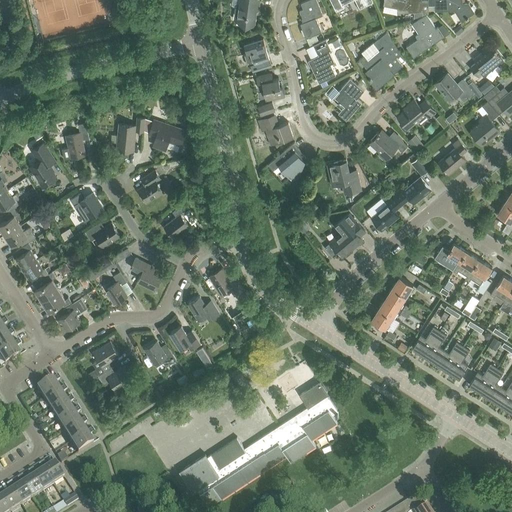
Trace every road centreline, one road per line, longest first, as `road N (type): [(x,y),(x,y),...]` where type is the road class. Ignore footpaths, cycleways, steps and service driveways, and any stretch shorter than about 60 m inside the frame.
road 1 (residential): [(495,14),(340,145),(321,144),(304,128),(278,21),(284,0)]
road 2 (residential): [(1,98),(25,82),(87,64),(200,45)]
road 3 (tertiary): [(244,238),(200,45)]
road 4 (residential): [(0,480),(39,455),(0,386),(49,354)]
road 5 (residential): [(49,354),(108,321),(161,312),(183,265)]
road 6 (residential): [(317,330),(363,269),(434,211)]
road 7 (tertiary): [(453,419),(317,330)]
road 8 (tertiary): [(317,330),(268,295),(244,238)]
